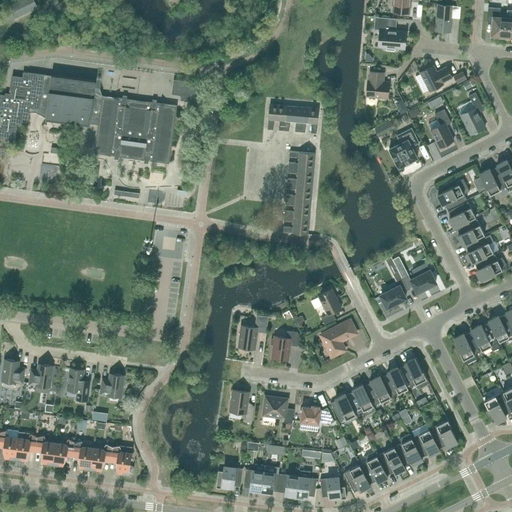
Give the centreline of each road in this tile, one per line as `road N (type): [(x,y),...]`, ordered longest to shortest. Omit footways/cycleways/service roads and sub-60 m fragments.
road 1 (residential): [(471,303),(415,179),(510,133)]
road 2 (tertiary): [(188,511),(0,485)]
road 3 (unknown): [(19,318),(22,336),(37,348),(166,372)]
road 4 (residential): [(243,371),(320,380),(381,347)]
road 5 (residential): [(492,457),(425,327)]
road 6 (tertiary): [(492,457),(385,511)]
